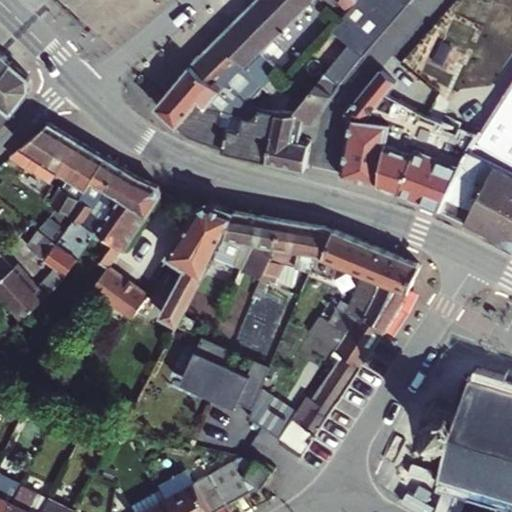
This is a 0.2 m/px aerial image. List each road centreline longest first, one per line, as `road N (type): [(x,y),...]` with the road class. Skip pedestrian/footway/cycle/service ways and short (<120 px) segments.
road 1 (secondary): [(88,94),(133,136),(193,166),(382,215),(476,256)]
road 2 (residential): [(332,485),(476,256)]
road 3 (residential): [(88,94),(192,0)]
road 4 (secondary): [(0,3),(88,94)]
